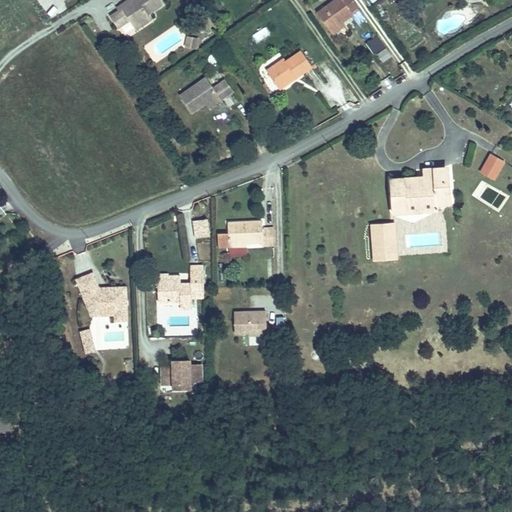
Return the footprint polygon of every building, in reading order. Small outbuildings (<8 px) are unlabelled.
[(121,10),(111,17),(118,28),(126,23),(129,27),(146,16),(163,5),(159,0),(128,0),(118,6),(121,10)] [(352,0),(335,0),(318,13),(331,30),(344,21),(352,15),(358,24),(366,18),(352,0)] [(134,35),(151,24),(146,16),(129,27),(134,35)] [(334,35),(347,25),(344,21),(331,30),(334,35)] [(252,33),(256,42),(272,35),(267,26),(252,33)] [(385,79),(400,71),(380,34),(365,43),(385,79)] [(191,48),(197,49),(199,37),(192,36),(191,48)] [(284,59),(267,71),(278,87),(295,75),(296,78),(312,67),(301,51),(286,62),(284,59)] [(280,89),(296,78),(295,75),(278,87),(280,89)] [(206,78),(180,95),(192,113),(206,104),(218,95),(221,100),(234,91),(225,78),(212,87),(206,78)] [(209,108),(221,100),(218,95),(206,104),(209,108)] [(493,180),(504,161),(491,154),(481,172),(493,180)] [(404,178),(391,179),(394,215),(406,214),(406,207),(451,203),(449,182),(447,182),(445,168),(424,169),(425,180),(404,182),(404,178)] [(210,236),(208,219),(195,221),(197,238),(210,236)] [(229,233),(218,234),(219,247),(230,247),(229,244),(246,243),(263,242),(263,245),(274,245),(273,229),(263,229),(263,221),(228,223),(229,233)] [(397,258),(394,224),(372,225),(375,260),(397,258)] [(204,295),(203,266),(191,266),(191,283),(181,283),(178,283),(177,276),(177,275),(156,275),(156,287),(158,287),(159,302),(181,302),(181,310),(192,309),(192,296),(204,295)] [(127,320),(126,287),(108,288),(108,291),(101,292),(99,288),(93,273),(77,280),(88,307),(95,304),(100,315),(115,315),(115,321),(127,320)] [(100,315),(95,304),(88,307),(91,316),(100,315)] [(267,335),(266,312),(235,312),(235,333),(249,333),(249,335),(267,335)] [(81,332),(87,353),(95,351),(90,330),(81,332)] [(202,381),(202,366),(191,366),(191,361),(177,362),(174,367),(162,367),(163,380),(174,380),(174,386),(191,385),(191,381),(202,381)]
